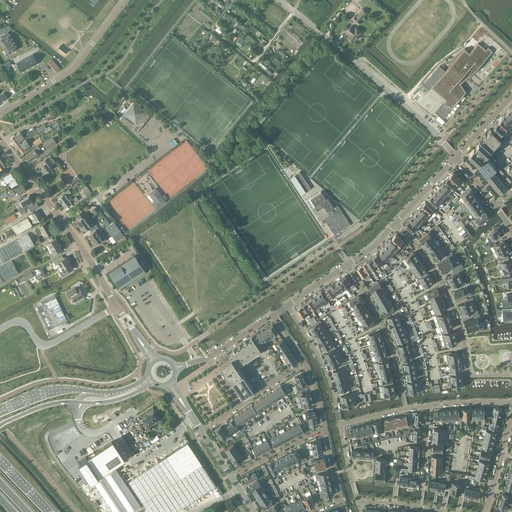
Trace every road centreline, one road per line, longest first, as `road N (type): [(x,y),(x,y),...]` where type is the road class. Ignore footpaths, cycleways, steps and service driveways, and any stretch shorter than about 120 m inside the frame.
road 1 (residential): [(396,222),(443,282),(468,372),(511,375)]
road 2 (tertiary): [(116,305),(0,139)]
road 3 (residential): [(0,114),(67,73),(127,0)]
road 4 (residential): [(439,136),(321,33)]
road 5 (residential): [(405,408),(383,324),(348,264)]
road 6 (track): [(293,11),(253,61),(213,31),(232,0)]
road 7 (unclassified): [(116,305),(46,345),(21,321),(0,329)]
road 8 (residential): [(339,424),(328,378),(287,305)]
